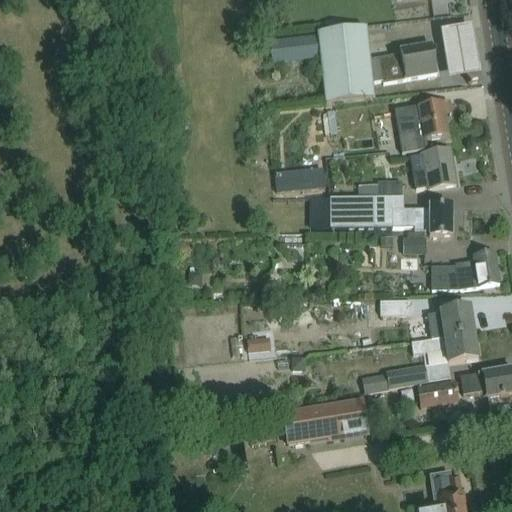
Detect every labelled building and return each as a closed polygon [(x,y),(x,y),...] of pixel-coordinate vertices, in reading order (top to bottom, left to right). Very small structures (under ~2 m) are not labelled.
[(448,75),(480,70),(472,21),(440,26),(448,75)] [(363,31),(344,34),(316,39),(269,46),(272,68),(319,61),(325,107),(373,101),(371,86),(382,84),(383,87),(436,78),(431,48),(400,53),(400,57),(369,63),(363,31)] [(409,111),(394,113),(402,157),(428,152),(426,143),(427,143),(446,139),(440,105),(421,109),(409,111)] [(449,153),(429,156),(421,158),(427,194),(455,189),(449,153)] [(358,201),(401,200),(401,185),(376,185),(376,189),(358,189),(358,201)] [(332,201),(333,232),(413,232),(412,235),(428,235),(428,239),(452,239),(451,210),(428,209),(429,211),(429,213),(400,213),(401,200),(358,201),(332,201)] [(425,243),(402,243),(402,258),(424,258),(425,243)] [(455,270),(431,270),(431,295),(459,294),(479,290),(499,287),(494,256),(474,259),(472,259),(473,266),(455,268),(455,270)] [(410,305),(379,305),(380,319),(410,318),(410,305)] [(440,316),(427,318),(431,344),(444,342),(473,337),(469,311),(449,314),(440,315),(440,316)] [(418,346),(411,347),(413,360),(420,359),(446,355),(448,367),(457,365),(477,362),(473,337),(444,342),(431,344),(418,346)] [(237,339),(230,340),(232,357),(239,356),(237,339)] [(246,343),(247,355),(260,354),(259,341),(246,343)] [(290,375),(305,376),(306,362),(291,361),(290,375)] [(426,387),(423,371),(361,382),(364,398),(426,387)] [(511,371),(493,375),(459,380),(462,395),(490,391),(491,400),(511,396),(511,371)] [(420,411),(457,405),(454,385),(417,391),(420,411)] [(286,450),(306,447),(368,437),(363,403),(281,416),(286,450)] [(430,479),(433,499),(434,507),(416,510),(416,511),(462,511),(458,479),(449,481),(448,476),(430,479)]
